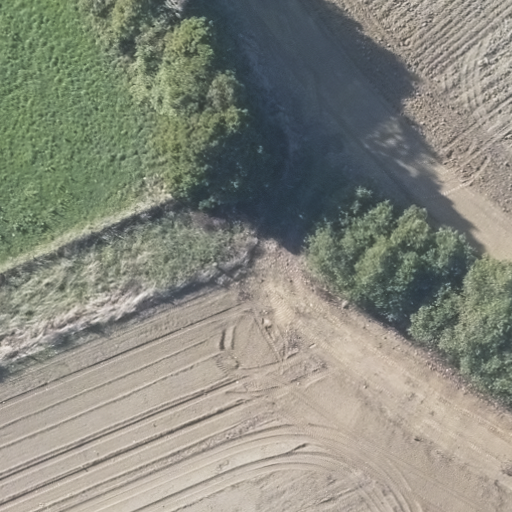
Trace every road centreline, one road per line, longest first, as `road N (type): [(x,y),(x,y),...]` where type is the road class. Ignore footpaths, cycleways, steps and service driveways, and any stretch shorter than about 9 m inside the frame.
road 1 (track): [(511,446),(313,328),(280,286),(278,234),(328,119),(272,0)]
road 2 (track): [(328,119),(511,234)]
